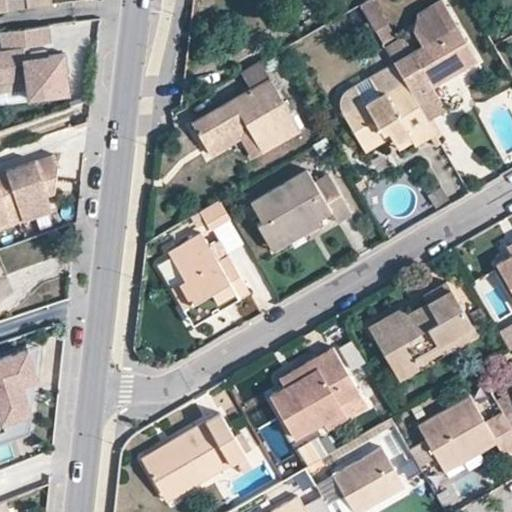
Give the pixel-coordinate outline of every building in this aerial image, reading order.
[(0,0),(0,15),(8,14),(5,0),(0,0)] [(438,104),(430,89),(476,62),(441,1),(417,15),(410,28),(418,43),(390,59),(393,65),(397,72),(425,119),(442,109),(438,104)] [(0,79),(23,76),(26,97),(46,94),(46,89),(63,87),(61,71),(66,70),(63,51),(43,53),(43,49),(25,51),(20,52),(20,43),(24,42),(47,39),(46,23),(0,29),(0,79)] [(249,85),(266,75),(259,63),(242,73),(249,85)] [(340,106),(342,111),(364,149),(389,134),(396,147),(410,139),(412,144),(432,133),(425,119),(397,72),(395,71),(392,70),(389,69),(384,69),(369,77),(356,85),(347,90),(343,94),(340,98),(340,101),(340,106)] [(190,121),(204,145),(243,122),(260,151),(298,129),(267,76),(190,121)] [(50,213),(45,197),(42,187),(52,183),(53,170),(49,157),(3,173),(5,182),(0,183),(0,223),(3,222),(5,228),(50,213)] [(256,223),(272,250),(318,224),(316,220),(330,212),(335,222),(349,214),(326,174),(312,182),(304,168),(249,201),(260,221),(256,223)] [(51,195),(52,183),(42,187),(45,197),(51,195)] [(197,210),(208,229),(228,218),(217,198),(197,210)] [(156,219),(161,226),(175,218),(170,210),(156,219)] [(170,286),(191,323),(246,290),(225,253),(216,259),(199,231),(167,251),(182,279),(170,286)] [(511,252),(509,254),(494,263),(511,293),(511,252)] [(367,326),(398,379),(419,368),(418,364),(438,353),(440,355),(475,336),(444,281),(421,295),(425,302),(404,314),(400,307),(367,326)] [(511,323),(497,332),(507,350),(511,346),(511,323)] [(40,344),(27,348),(33,365),(38,364),(40,344)] [(268,394),(293,439),(320,423),(324,429),(345,417),(340,409),(360,398),(331,347),(278,378),(283,386),(268,394)] [(0,431),(7,429),(4,420),(33,411),(38,364),(33,365),(27,348),(0,356),(0,431)] [(494,357),(498,364),(509,357),(505,351),(494,357)] [(511,431),(511,386),(511,387),(511,388),(511,406),(501,414),(511,431)] [(439,463),(444,471),(450,482),(467,471),(461,461),(494,441),(501,454),(511,447),(511,431),(501,414),(500,411),(483,421),(467,395),(416,424),(439,463)] [(500,411),(501,414),(511,406),(511,398),(510,396),(496,404),(500,411)] [(406,408),(409,414),(423,406),(420,400),(406,408)] [(7,429),(0,431),(0,442),(31,432),(33,411),(4,420),(7,429)] [(251,466),(243,452),(233,435),(220,411),(170,440),(174,444),(143,462),(155,484),(163,479),(171,493),(234,458),(243,471),(251,466)] [(250,448),(240,430),(233,435),(243,452),(250,448)] [(439,463),(424,438),(420,441),(434,466),(439,463)] [(141,456),(143,462),(174,444),(170,440),(141,456)] [(434,466),(420,441),(407,448),(422,472),(434,466)] [(342,493),(325,504),(329,511),(359,511),(403,486),(401,483),(394,472),(389,462),(380,446),(331,475),(342,493)] [(420,472),(408,451),(395,459),(406,479),(420,472)] [(406,479),(395,459),(389,462),(394,472),(401,483),(406,479)] [(155,484),(163,497),(171,493),(163,479),(155,484)] [(268,511),(329,511),(325,504),(319,494),(302,505),(296,495),(268,511)]
